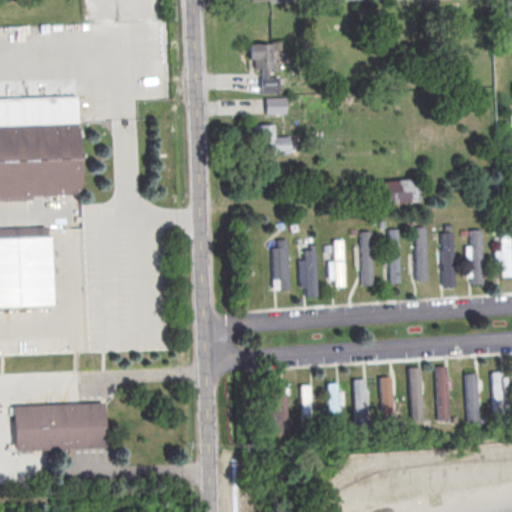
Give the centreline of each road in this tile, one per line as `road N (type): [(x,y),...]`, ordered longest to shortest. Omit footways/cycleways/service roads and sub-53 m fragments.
road 1 (residential): [(209,511),(191,0)]
road 2 (residential): [(511,305),(204,326)]
road 3 (residential): [(205,363),(511,342)]
